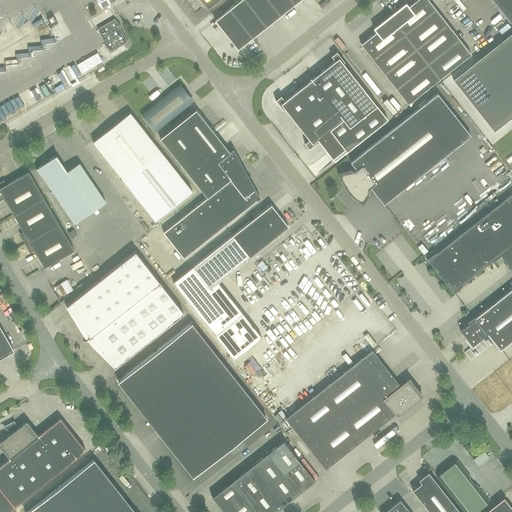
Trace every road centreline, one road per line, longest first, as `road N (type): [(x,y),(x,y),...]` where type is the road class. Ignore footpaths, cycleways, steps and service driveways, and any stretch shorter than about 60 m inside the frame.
road 1 (unclassified): [(472,402),(233,99)]
road 2 (unclassified): [(0,147),(188,41)]
road 3 (unclassified): [(177,511),(58,363)]
road 4 (unclassified): [(334,511),(472,402)]
road 5 (unclassified): [(233,99),(358,0)]
road 6 (unknown): [(344,239),(254,310),(228,296)]
